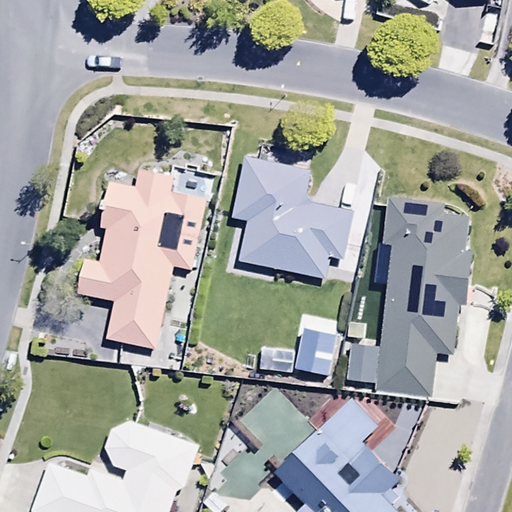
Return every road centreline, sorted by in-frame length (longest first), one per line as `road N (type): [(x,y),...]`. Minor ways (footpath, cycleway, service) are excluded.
road 1 (residential): [(511,119),(423,92),(234,57),(31,45)]
road 2 (residential): [(31,45),(0,213)]
road 3 (residential): [(511,392),(479,511)]
